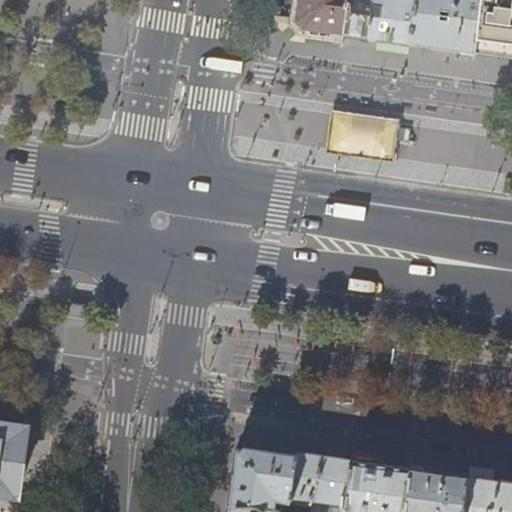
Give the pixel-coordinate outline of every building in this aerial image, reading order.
[(299,0),(296,22),(303,30),(316,31),(343,35),(348,0),(299,0)] [(366,39),(371,0),(348,0),(343,35),(353,37),(366,39)] [(371,0),(366,39),(372,39),(410,45),(416,0),(371,0)] [(416,0),(410,45),(455,51),(475,54),(481,0),(416,0)] [(511,0),(481,0),(475,54),(482,55),(511,59),(511,0)] [(328,152),(395,159),(399,119),(332,112),(328,152)] [(0,494),(17,497),(26,429),(0,425),(0,494)] [(245,446),(236,452),(232,481),(227,511),(344,511),(352,461),(317,456),(294,452),(245,446)] [(344,511),(404,511),(410,469),(385,465),(352,461),(344,511)] [(440,473),(410,469),(404,511),(464,511),(470,477),(440,473)] [(511,511),(511,482),(497,481),(470,477),(464,511),(511,511)]
